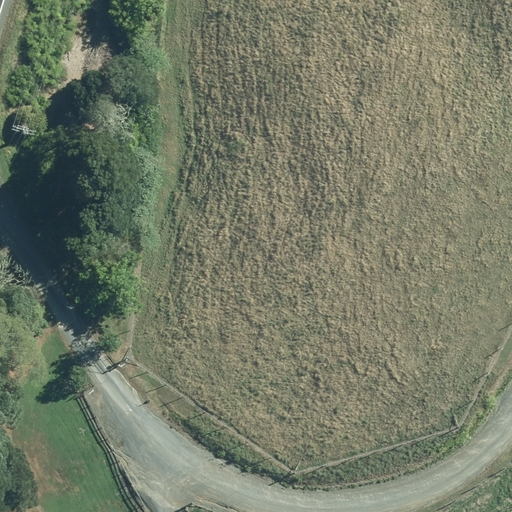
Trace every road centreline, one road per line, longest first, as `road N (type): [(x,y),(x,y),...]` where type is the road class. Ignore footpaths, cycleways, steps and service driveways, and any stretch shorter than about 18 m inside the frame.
road 1 (unknown): [(296,511),(170,458),(126,409),(0,213)]
road 2 (unknown): [(511,418),(474,460),(434,487),(359,511)]
